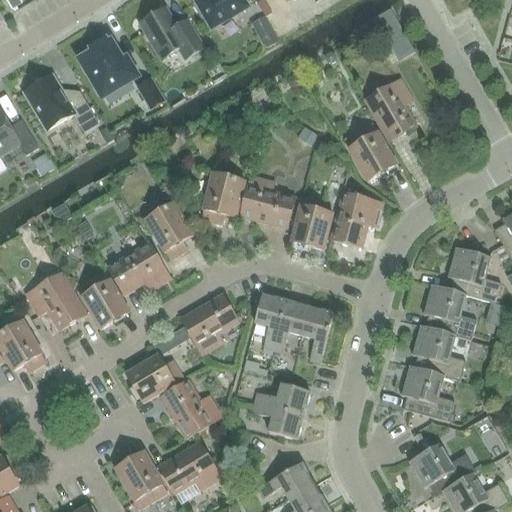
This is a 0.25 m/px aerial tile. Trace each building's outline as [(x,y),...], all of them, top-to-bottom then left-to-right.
[(194,0),(198,5),(194,7),(202,20),(206,18),(213,30),(247,9),(241,0),(194,0)] [(166,10),(140,26),(162,63),(187,48),(192,57),(204,49),(191,29),(181,35),(166,10)] [(392,12),(378,20),(400,60),(414,52),(392,12)] [(265,19),(252,26),(259,39),(272,32),(265,19)] [(94,54),(80,62),(103,100),(138,79),(127,61),(123,63),(111,44),(108,46),(105,42),(92,50),(94,54)] [(327,57),(326,61),(328,64),(332,65),(335,63),(337,59),(334,55),(330,54),(327,57)] [(53,78),(25,95),(48,134),(74,119),(84,135),(98,126),(80,96),(68,103),(53,78)] [(152,82),(141,88),(154,110),(165,103),(152,82)] [(11,83),(1,89),(13,110),(23,105),(11,83)] [(402,83),(366,103),(390,145),(417,130),(406,109),(414,105),(402,83)] [(242,109),(228,116),(237,134),(251,127),(242,109)] [(0,173),(7,170),(1,160),(21,149),(26,158),(39,150),(22,123),(11,130),(0,111),(0,173)] [(360,146),(348,153),(367,185),(397,167),(379,136),(378,137),(373,128),(355,138),(360,146)] [(305,130),(298,140),(311,148),(318,138),(305,130)] [(205,210),(202,221),(222,226),(225,216),(236,219),(246,183),(213,174),(204,210),(205,210)] [(252,178),(241,219),(287,231),(295,200),(273,194),(276,184),(252,178)] [(343,196),(331,244),(360,250),(366,228),(375,230),(381,205),(343,196)] [(301,208),(292,244),(325,252),(334,216),(323,213),(325,203),(305,199),(302,208),(301,208)] [(176,206),(146,224),(165,256),(167,255),(172,263),(189,253),(184,245),(195,238),(176,206)] [(511,216),(502,222),(505,227),(495,233),(511,261),(511,216)] [(126,297),(140,289),(147,285),(151,293),(172,281),(151,245),(110,269),(126,297)] [(454,281),(451,292),(451,293),(468,298),(496,306),(502,286),(486,282),(492,260),(457,250),(448,279),(454,281)] [(88,317),(71,289),(63,275),(28,296),(41,317),(50,312),(62,332),(88,317)] [(132,314),(117,289),(113,283),(112,283),(107,276),(90,286),(95,294),(83,301),(102,333),(132,314)] [(430,318),(427,329),(427,330),(457,337),(457,338),(472,343),(477,322),(463,318),(468,298),(451,293),(451,292),(432,287),(424,316),(430,318)] [(224,298),(182,322),(204,358),(226,346),(221,337),(240,326),(224,298)] [(265,299),(257,327),(271,331),(266,350),(275,353),(288,305),(265,299)] [(311,311),(288,305),(275,353),(285,356),(290,337),(303,340),(311,311)] [(335,318),(311,311),(303,340),(316,344),(311,363),(322,366),(335,318)] [(398,338),(417,342),(422,316),(404,312),(398,338)] [(0,321),(0,348),(15,373),(25,367),(30,375),(48,364),(38,349),(40,348),(26,323),(7,334),(0,321)] [(419,358),(416,369),(416,370),(446,378),(446,379),(461,383),(466,362),(451,358),(457,338),(457,337),(427,330),(427,329),(421,327),(413,357),(419,358)] [(160,358),(127,378),(145,407),(177,388),(177,387),(185,382),(174,364),(166,369),(160,358)] [(440,399),(446,379),(446,378),(416,370),(416,369),(411,368),(402,397),(408,399),(404,411),(449,424),(455,403),(440,399)] [(191,384),(164,400),(189,442),(224,421),(211,400),(203,405),(191,384)] [(260,396),(257,406),(306,419),(312,395),(284,387),(280,402),(260,396)] [(511,398),(507,392),(498,399),(504,407),(511,401),(511,398)] [(306,419),(257,406),(254,415),(275,421),(271,435),(299,443),(306,419)] [(0,446),(9,441),(0,426),(0,446)] [(202,445),(161,469),(178,497),(197,485),(203,493),(223,481),(222,480),(215,468),(202,445)] [(441,446),(428,453),(409,465),(425,490),(429,488),(436,499),(442,496),(442,495),(475,476),(475,477),(477,476),(466,457),(452,465),(441,446)] [(147,455),(118,472),(137,504),(141,511),(142,511),(152,506),(170,495),(165,487),(166,486),(147,455)] [(4,459),(0,461),(0,500),(21,488),(15,478),(24,473),(13,456),(5,461),(4,459)] [(222,464),(215,468),(222,480),(229,476),(222,464)] [(284,491),(291,503),(317,488),(305,467),(261,493),(265,501),(284,491)] [(442,495),(442,496),(451,511),(496,511),(510,504),(499,486),(486,494),(475,477),(475,476),(442,495)] [(322,511),(329,509),(317,488),(291,503),(295,511),(322,511)] [(0,511),(18,511),(11,499),(0,505),(0,511)] [(177,511),(194,511),(190,503),(176,510),(177,511)]
